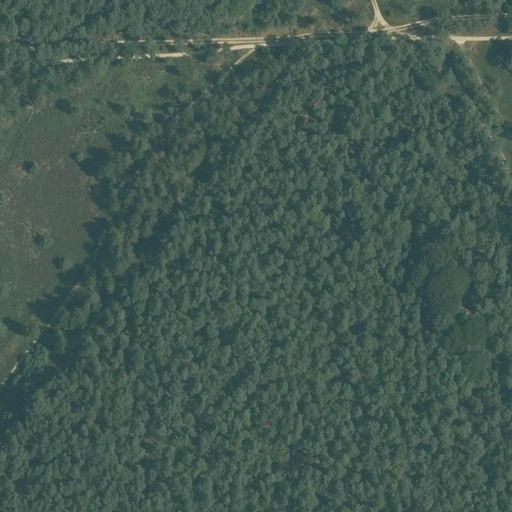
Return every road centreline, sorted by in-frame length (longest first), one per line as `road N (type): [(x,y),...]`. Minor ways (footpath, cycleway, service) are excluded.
road 1 (track): [(409,26),(0,51)]
road 2 (track): [(409,26),(511,177)]
